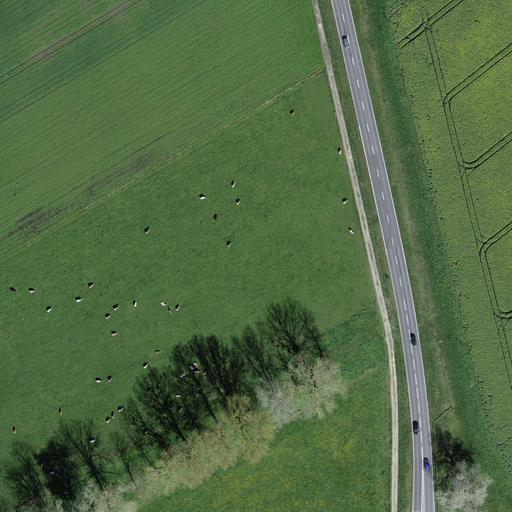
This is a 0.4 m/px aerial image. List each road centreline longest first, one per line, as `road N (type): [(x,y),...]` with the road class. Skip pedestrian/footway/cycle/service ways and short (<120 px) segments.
road 1 (secondary): [(419,511),(408,335),(335,0)]
road 2 (track): [(392,511),(388,356),(314,0)]
